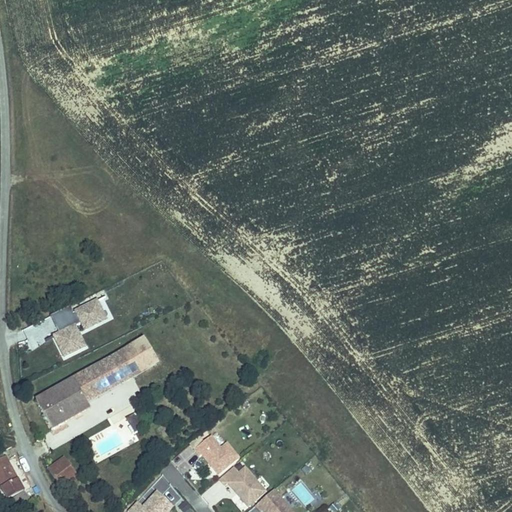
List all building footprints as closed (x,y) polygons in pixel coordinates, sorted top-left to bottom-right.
[(72,307),(50,318),(57,331),(62,328),(64,333),(59,336),(55,338),(65,359),(85,348),(75,328),(82,325),(85,332),(97,326),(93,319),(102,314),(96,303),(76,313),(72,307)] [(106,321),(102,314),(93,319),(97,326),(106,321)] [(48,394),(34,402),(52,430),(90,407),(87,402),(156,362),(142,338),(48,394)] [(136,412),(126,418),(136,432),(144,426),(136,412)] [(195,450),(205,442),(200,436),(190,444),(195,450)] [(218,475),(239,459),(227,444),(221,449),(211,437),(205,442),(195,450),(194,451),(200,457),(202,456),(218,475)] [(64,457),(49,468),(63,486),(77,475),(64,457)] [(6,458),(0,461),(0,482),(8,497),(24,488),(6,458)] [(265,492),(245,469),(239,474),(233,467),(219,480),(225,486),(228,484),(237,494),(239,494),(242,497),(241,500),(248,507),(265,492)] [(292,511),(274,490),(256,507),(260,511),(262,511),(263,511),(264,511),(292,511)] [(24,511),(34,500),(25,492),(14,503),(24,511)] [(168,511),(173,507),(157,492),(143,507),(137,502),(128,511),(127,511),(168,511)]
